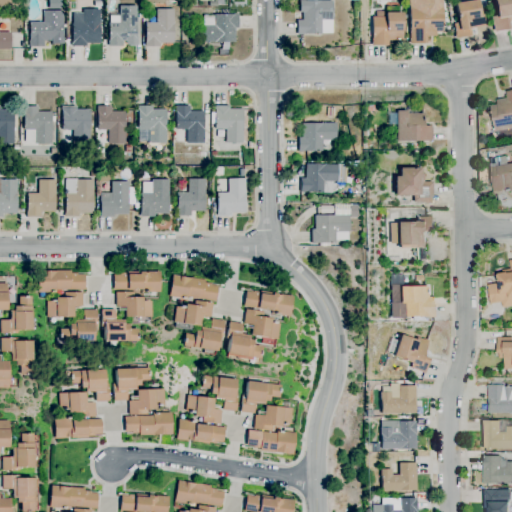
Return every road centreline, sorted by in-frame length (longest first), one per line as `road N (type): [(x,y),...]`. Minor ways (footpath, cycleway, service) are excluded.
road 1 (residential): [(0,76),(400,76),(462,68)]
road 2 (residential): [(462,68),(464,337),(448,418),(450,511)]
road 3 (residential): [(270,245),(322,301),(335,340),(316,443),(315,511)]
road 4 (residential): [(0,246),(270,245)]
road 5 (residential): [(266,0),(270,245)]
road 6 (residential): [(120,460),(164,457),(315,481)]
